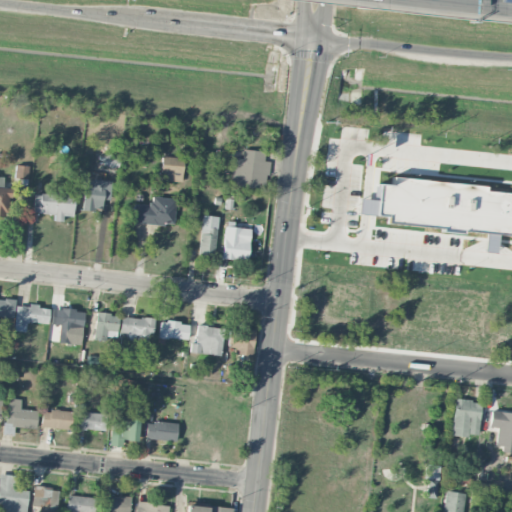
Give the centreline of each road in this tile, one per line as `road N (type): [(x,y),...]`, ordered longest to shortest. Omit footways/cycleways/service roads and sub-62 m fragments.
road 1 (secondary): [(317,0),(256,511)]
road 2 (residential): [(281,301),(0,269)]
road 3 (residential): [(260,484),(0,455)]
road 4 (residential): [(511,376),(275,351)]
road 5 (motorway): [(313,41),(511,58)]
road 6 (motorway): [(0,4),(160,22)]
road 7 (motorway): [(160,22),(313,41)]
